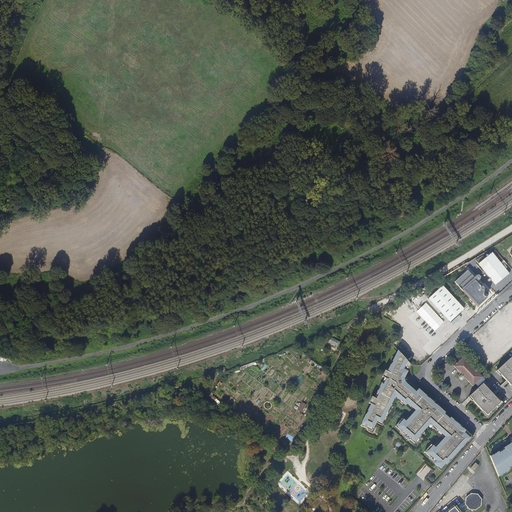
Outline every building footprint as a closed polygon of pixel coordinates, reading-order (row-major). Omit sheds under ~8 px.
[(488,253),(475,265),(494,286),(507,274),(488,253)] [(474,277),(467,269),(453,281),(477,307),(482,302),(483,300),(484,299),(485,294),(487,292),(481,286),(477,281),(479,279),(479,278),(477,275),(475,276),(474,277)] [(463,309),(442,285),(428,298),(449,322),(463,309)] [(435,330),(444,322),(427,302),(417,311),(435,330)] [(341,339),(347,343),(356,325),(358,322),(349,324),(341,339)] [(328,341),(338,346),(341,342),(331,336),(328,341)] [(378,425),(383,427),(398,397),(401,400),(399,402),(405,407),(409,404),(417,410),(430,397),(421,388),(419,391),(406,381),(412,364),(400,350),(389,371),(387,370),(383,376),(387,379),(386,384),(383,382),(378,392),(380,393),(378,398),(374,396),(371,402),(372,404),(360,427),(374,434),(378,425)] [(315,363),(306,357),(305,359),(313,365),(315,363)] [(454,367),(462,374),(466,378),(473,386),(482,377),(463,357),(454,367)] [(511,360),(510,358),(497,371),(511,387),(511,360)] [(483,384),(470,397),(473,400),(472,401),(483,412),(487,415),(500,403),(483,384)] [(454,418),(430,397),(407,421),(403,418),(397,425),(416,444),(432,423),(443,434),(454,418)] [(475,437),(454,418),(443,434),(448,437),(438,446),(434,443),(424,454),(441,470),(475,437)] [(489,460),(497,479),(511,469),(511,444),(511,445),(510,444),(502,450),(503,452),(498,456),(497,454),(489,460)] [(477,471),(473,468),(468,474),(472,477),(477,471)] [(320,477),(352,500),(357,490),(333,474),(331,477),(324,472),(320,477)] [(471,494),(465,498),(464,504),(469,510),(474,510),(481,505),(482,499),(478,494),(471,494)]
